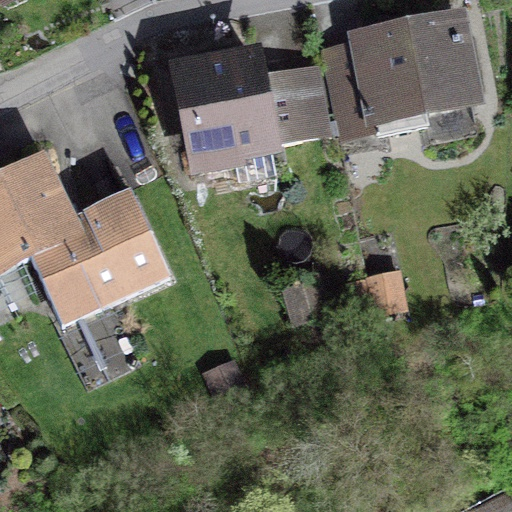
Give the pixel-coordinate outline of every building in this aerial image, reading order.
[(479,28),(356,53),(376,149),(498,123),(479,28)] [(278,73),(186,90),(207,199),(299,181),(278,73)] [(75,224),(43,163),(0,185),(0,276),(33,259),(27,246),(75,224)] [(75,224),(27,246),(33,259),(63,325),(166,278),(129,199),(75,224)] [(322,279),(288,287),(293,310),(327,302),(322,279)] [(511,511),(511,501),(507,492),(469,511),(511,511)]
